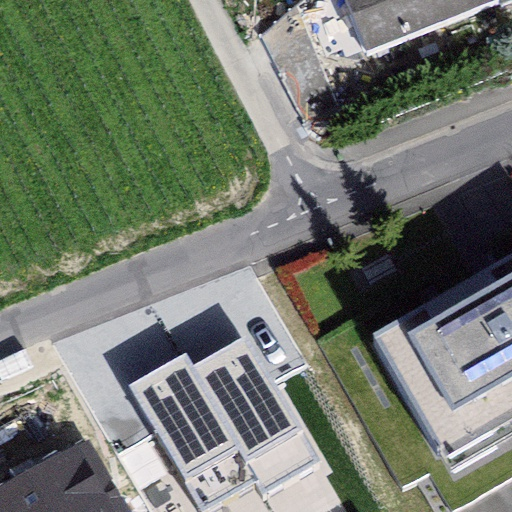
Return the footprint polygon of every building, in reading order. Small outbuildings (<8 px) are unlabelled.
[(369,58),(511,3),(511,0),(348,0),(347,0),(369,58)] [(428,475),(511,428),(511,234),(339,326),(428,475)] [(247,335),(192,366),(257,485),(262,495),(318,465),(247,335)] [(186,355),(130,385),(199,511),(206,511),(257,485),(192,366),(186,355)] [(123,511),(89,450),(0,500),(0,511),(123,511)]
